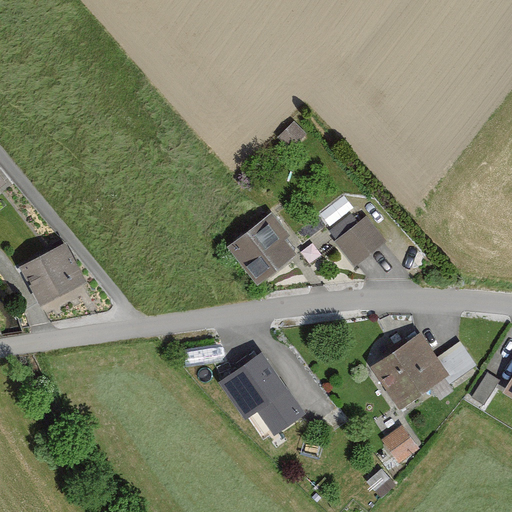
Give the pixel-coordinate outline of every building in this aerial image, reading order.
[(0,186),(9,179),(0,168),(0,186)] [(270,216),(222,252),(256,298),(304,262),(270,216)] [(366,220),(332,247),(354,274),(388,247),(366,220)] [(85,287),(57,250),(18,279),(46,316),(85,287)] [(424,334),(370,371),(406,423),(460,386),(424,334)] [(270,363),(231,391),(263,435),(301,407),(270,363)] [(401,459),(420,444),(402,422),(383,437),(401,459)]
